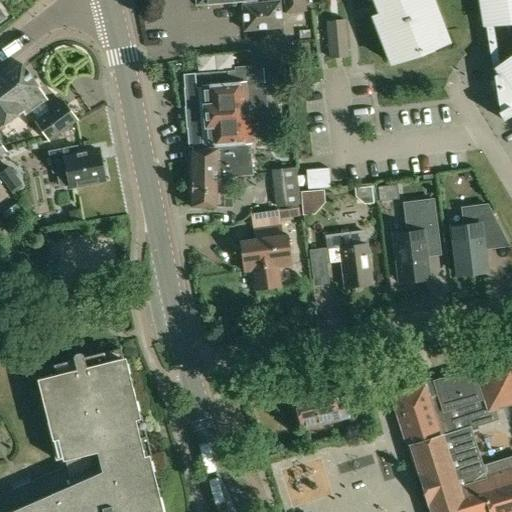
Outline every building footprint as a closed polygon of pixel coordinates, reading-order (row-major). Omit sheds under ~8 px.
[(196,0),(197,5),(212,4),(242,2),(244,31),(282,27),(280,1),(257,4),(256,0),(196,0)] [(304,0),(284,0),(286,14),(306,13),(304,0)] [(375,0),(380,14),(373,17),(384,45),(392,42),(399,59),(390,62),(391,64),(435,47),(433,40),(446,35),(433,0),(375,0)] [(511,0),(479,0),(484,25),(511,20),(511,0)] [(345,20),(327,22),(330,58),(348,57),(345,20)] [(500,71),(493,76),(499,112),(498,112),(503,120),(511,114),(511,58),(497,67),(500,71)] [(22,65),(0,80),(0,126),(24,109),(27,113),(46,99),(22,65)] [(235,72),(194,75),(195,90),(204,89),(206,107),(204,107),(206,128),(207,128),(209,146),(213,145),(217,145),(217,149),(219,166),(252,165),(250,142),(249,125),(268,124),(264,83),(263,83),(262,70),(254,71),(254,66),(235,68),(235,72)] [(63,102),(36,122),(49,140),(77,120),(63,102)] [(77,147),(50,153),(54,172),(58,171),(61,189),(104,180),(103,176),(104,174),(103,165),(100,163),(98,150),(78,154),(77,147)] [(190,154),(190,178),(192,178),(191,206),(231,207),(232,176),(253,176),(252,165),(219,166),(217,149),(193,151),(193,155),(190,154)] [(297,165),(272,166),(272,175),(274,175),(274,177),(277,202),(277,206),(298,205),(298,200),(296,177),(296,176),(297,175),(297,165)] [(9,167),(0,174),(11,190),(21,183),(9,167)] [(328,169),(306,170),(308,191),(324,190),(329,190),(328,169)] [(474,172),(466,173),(467,181),(475,180),(474,172)] [(371,188),(355,189),(356,197),(366,205),(373,204),(371,188)] [(308,191),(301,192),(302,215),(314,214),(324,202),(324,190),(308,191)] [(407,234),(394,236),(400,281),(428,278),(424,249),(439,247),(433,200),(404,204),(407,234)] [(464,227),(452,229),(458,274),(485,271),(482,242),(504,239),(487,205),(486,205),(462,208),(464,227)] [(299,206),(250,212),(252,228),(281,224),(281,219),(301,217),(299,206)] [(78,209),(72,211),(74,221),(80,220),(78,209)] [(253,238),(240,240),(243,272),(252,271),(254,290),(280,287),(278,267),(292,265),(286,234),(283,235),(281,224),(252,228),(253,238)] [(367,244),(328,249),(330,264),(341,262),(345,288),(372,285),(367,244)] [(511,275),(511,248),(494,249),(494,276),(511,275)] [(310,250),(312,266),(326,264),(324,249),(310,250)] [(273,316),(263,316),(264,335),(274,335),(273,316)] [(0,511),(161,511),(158,496),(159,496),(159,495),(160,495),(160,494),(160,493),(161,493),(161,492),(161,491),(160,491),(160,490),(160,489),(159,489),(159,488),(158,488),(158,487),(157,487),(156,487),(155,487),(148,458),(152,457),(142,415),(138,416),(131,387),(132,386),(133,386),(133,385),(133,384),(133,383),(134,383),(133,382),(133,381),(133,380),(132,379),(131,378),(130,378),(129,378),(128,378),(121,348),(84,357),(84,354),(80,352),(76,353),(73,357),(74,360),(38,369),(45,398),(44,398),(44,399),(43,399),(43,400),(42,401),(42,402),(42,403),(42,404),(42,405),(43,405),(43,406),(44,406),(44,407),(45,407),(46,407),(46,408),(47,408),(54,436),(50,437),(56,460),(60,459),(62,468),(0,495),(0,511)] [(425,384),(390,395),(408,452),(412,450),(431,511),(511,511),(511,467),(486,475),(471,429),(498,420),(495,409),(511,403),(511,362),(476,374),(477,376),(473,377),(471,370),(434,381),(434,383),(426,385),(425,384)] [(356,381),(330,386),(336,410),(346,407),(347,412),(363,408),(356,381)] [(330,386),(294,395),(302,429),(339,420),(336,410),(330,386)]
